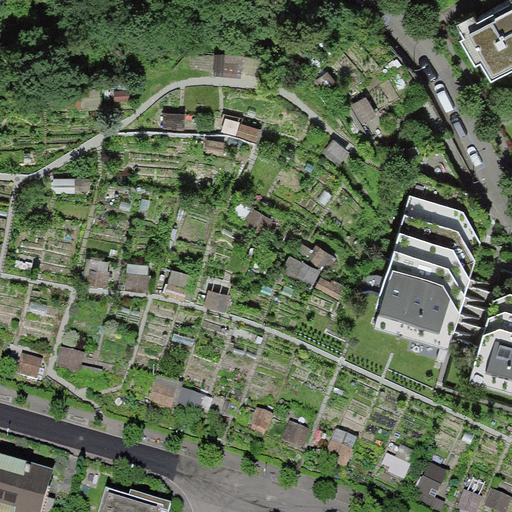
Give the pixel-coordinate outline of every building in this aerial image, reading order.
[(511,63),(511,0),(502,0),(496,4),(459,25),(464,33),(460,35),(475,61),(480,58),(491,76),(511,63)] [(417,178),(403,225),(476,246),(478,242),(480,234),(486,236),(490,224),(480,221),(476,224),(472,215),(473,211),(459,207),(463,192),(417,178)] [(476,246),(403,225),(398,243),(471,264),(472,260),(476,246)] [(398,243),(393,260),(466,281),(467,278),(471,264),(398,243)] [(463,292),(466,281),(393,260),(388,277),(461,298),(463,292)] [(388,277),(383,295),(456,316),(458,309),(461,298),(388,277)] [(490,307),(489,310),(511,316),(511,285),(511,286),(511,283),(511,281),(511,282),(511,284),(506,283),(496,289),(490,307)] [(456,316),(383,295),(374,325),(447,347),(450,337),(456,316)] [(485,324),(511,332),(511,316),(489,310),(486,321),(485,324)] [(480,341),(511,350),(511,332),(485,324),(481,339),(480,341)] [(511,391),(511,350),(480,341),(474,363),(469,379),(511,391)] [(0,511),(51,511),(54,502),(45,499),(51,479),(9,466),(0,463),(0,511)] [(137,504),(105,494),(99,511),(150,511),(136,508),(137,504)]
